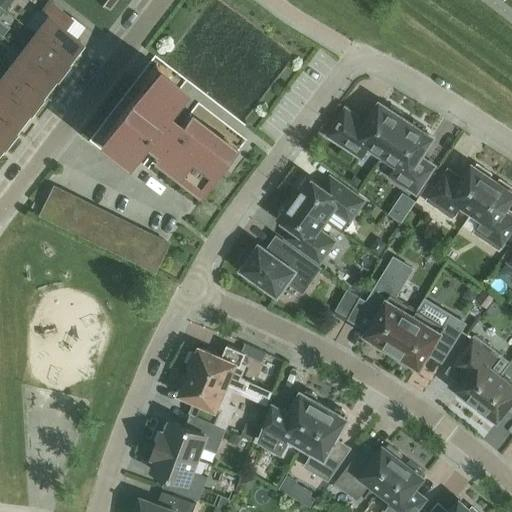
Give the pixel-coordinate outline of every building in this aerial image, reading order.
[(48,18),(35,35),(66,58),(79,40),(62,27),(70,18),(50,3),(42,13),(48,18)] [(35,35),(22,52),(52,75),(66,58),(35,35)] [(52,75),(22,52),(9,69),(39,93),(52,75)] [(39,93),(9,69),(0,80),(0,89),(26,110),(39,93)] [(125,150),(130,154),(143,137),(161,150),(157,155),(198,186),(222,154),(214,148),(220,140),(188,115),(179,127),(161,113),(180,89),(163,76),(157,84),(149,78),(102,139),(122,155),(125,150)] [(26,110),(0,89),(0,116),(13,127),(26,110)] [(379,102),(374,110),(365,125),(357,120),(359,117),(345,108),(328,135),(361,157),(368,146),(383,155),(406,119),(402,116),(404,113),(391,105),(389,108),(379,102)] [(0,116),(0,143),(13,127),(0,116)] [(406,119),(383,155),(398,165),(390,176),(417,193),(434,166),(420,157),(433,137),(424,131),(426,127),(413,119),(411,122),(406,119)] [(472,212),(493,180),(489,177),(492,174),(477,164),(475,167),(472,165),(459,183),(444,174),(426,200),(452,218),(461,204),(472,212)] [(298,189),(293,197),(326,220),(333,210),(350,221),(365,200),(330,175),(322,186),(308,176),(306,178),(302,179),(298,185),(298,189)] [(497,182),(493,180),(472,212),(483,219),(474,232),(499,250),(511,230),(511,219),(503,213),(511,198),(511,192),(511,191),(511,187),(500,179),(497,182)] [(39,214),(154,271),(168,242),(53,186),(39,214)] [(278,218),(282,221),(275,231),(320,263),(336,241),(319,229),(326,220),(293,197),(288,204),(283,205),(279,211),(280,215),(278,218)] [(30,207),(37,211),(40,205),(33,201),(30,207)] [(302,292),(320,267),(285,242),(276,255),(259,244),(251,256),(248,254),(241,263),(244,265),(241,269),(252,276),(249,280),(264,291),(267,287),(278,295),(287,281),(302,292)] [(392,351),(417,310),(395,297),(413,268),(394,257),(364,306),(377,314),(365,334),(372,339),(372,345),(380,350),(385,347),(392,351)] [(417,310),(392,351),(399,355),(398,361),(407,366),(412,363),(419,368),(432,347),(445,356),(462,328),(448,319),(443,326),(417,310)] [(477,405),(501,374),(490,366),(500,354),(476,335),(457,359),(471,370),(456,389),(460,392),(457,395),(471,405),(473,402),(477,405)] [(234,390),(234,391),(267,405),(272,391),(240,377),(245,365),(241,363),(246,353),(227,344),(221,357),(199,347),(197,353),(193,352),(188,364),(191,365),(189,371),(234,390)] [(234,390),(189,371),(186,377),(183,375),(177,388),(181,389),(179,394),(201,404),(196,415),(225,428),(235,406),(228,404),(234,391),(234,390)] [(501,374),(477,405),(480,407),(478,411),(492,421),(494,418),(498,421),(511,402),(511,380),(511,382),(501,374)] [(302,446),(325,406),(316,400),(318,397),(313,392),(306,390),(304,393),(301,392),(289,413),(273,403),(259,440),(281,452),(287,442),(293,441),(302,446)] [(325,406),(302,446),(309,449),(311,456),(305,466),(328,479),(348,451),(333,443),(347,418),(345,417),(347,413),(342,408),(335,407),(333,410),(325,406)] [(196,416),(191,429),(170,421),(166,432),(162,431),(157,444),(197,459),(202,447),(217,452),(226,429),(225,428),(196,415),(196,416)] [(197,459),(157,444),(152,457),(156,458),(152,470),(173,478),(169,489),(199,500),(208,477),(193,471),(197,459)] [(380,491),(403,461),(400,458),(402,455),(389,444),(386,447),(383,445),(368,464),(356,454),(335,482),(357,499),(370,484),(380,491)] [(403,461),(380,491),(390,499),(380,511),(416,511),(422,505),(410,496),(424,476),(421,474),(423,471),(409,460),(407,463),(403,461)] [(192,511),(196,503),(172,494),(167,507),(141,497),(135,511),(192,511)] [(478,511),(472,506),(470,509),(459,500),(448,511),(430,511),(429,511),(478,511)]
